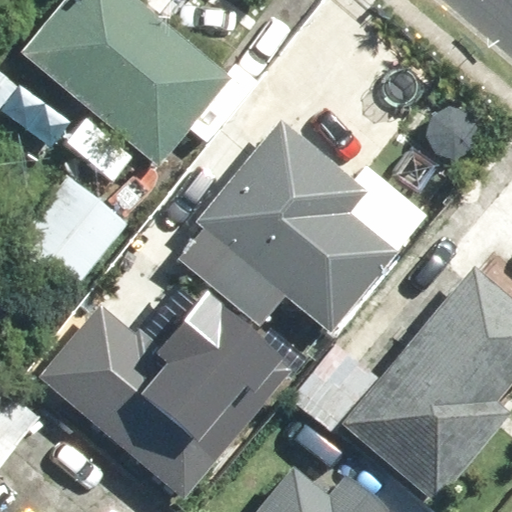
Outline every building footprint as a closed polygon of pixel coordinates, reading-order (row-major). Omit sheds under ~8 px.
[(135,0),(56,0),(16,50),(150,159),(223,71),(135,0)] [(0,104),(8,95),(0,88),(0,104)] [(288,115),(196,227),(325,331),(394,247),(353,213),(375,187),(288,115)] [(4,265),(48,302),(116,220),(72,183),(4,265)] [(511,289),(474,261),(353,422),(451,495),(511,414),(511,411),(495,399),(511,376),(511,289)] [(93,291),(28,369),(174,488),(281,359),(211,301),(168,353),(93,291)] [(0,373),(0,467),(46,413),(0,373)] [(223,502),(234,511),(413,511),(421,504),(308,406),(223,502)]
